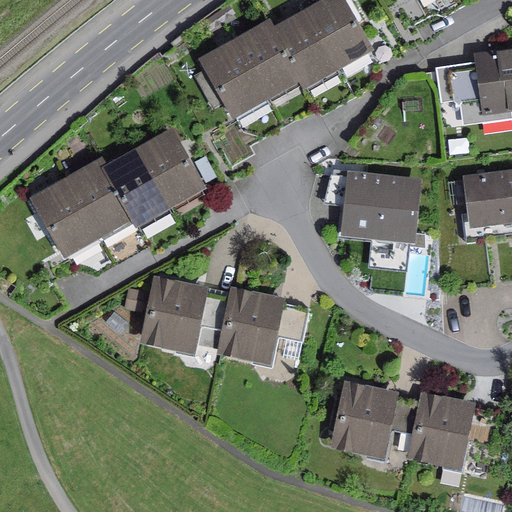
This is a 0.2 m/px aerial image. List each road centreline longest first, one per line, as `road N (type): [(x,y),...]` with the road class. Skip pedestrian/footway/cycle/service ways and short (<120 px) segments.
road 1 (residential): [(511,356),(480,362),(448,354),(355,305),(269,180)]
road 2 (residential): [(269,180),(378,83),(511,0)]
road 3 (residential): [(269,180),(214,227),(73,303)]
road 4 (primary): [(166,0),(0,141)]
